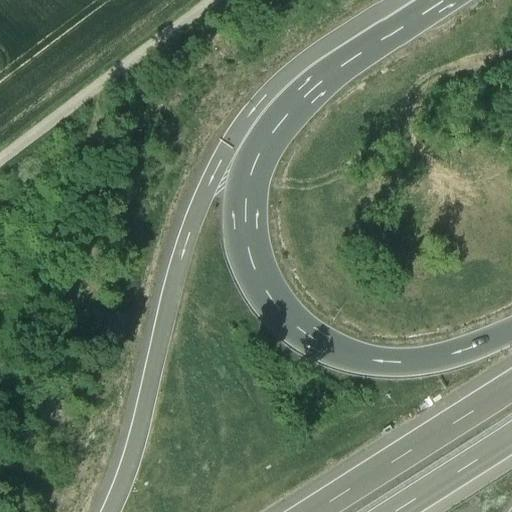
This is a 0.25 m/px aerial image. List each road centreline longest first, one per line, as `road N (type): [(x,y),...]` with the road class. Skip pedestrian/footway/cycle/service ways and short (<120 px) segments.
road 1 (motorway): [(511,332),(405,364),(348,359),(292,322),(252,260),(254,168),(281,125),(373,47),(451,0)]
road 2 (motorway): [(395,0),(291,70),(240,123),(198,189),(130,451),(105,511)]
road 3 (track): [(215,0),(0,161)]
road 4 (motorway): [(511,387),(315,511)]
road 5 (motorway): [(398,511),(511,439)]
